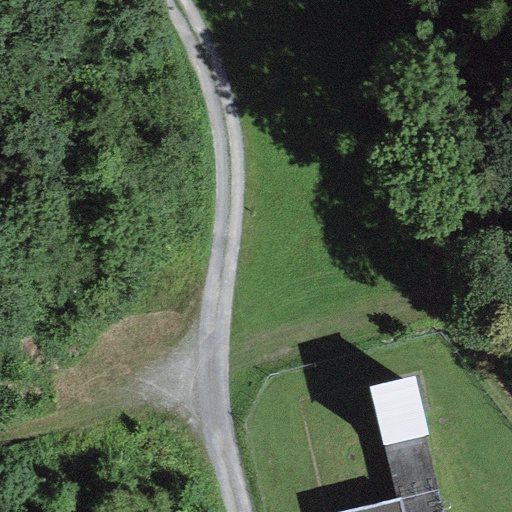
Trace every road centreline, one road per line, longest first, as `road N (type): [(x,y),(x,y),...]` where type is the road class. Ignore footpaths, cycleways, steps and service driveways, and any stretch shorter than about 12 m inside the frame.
road 1 (unclassified): [(235,511),(212,383),(229,149),(214,80),(175,0)]
road 2 (track): [(212,383),(0,470)]
